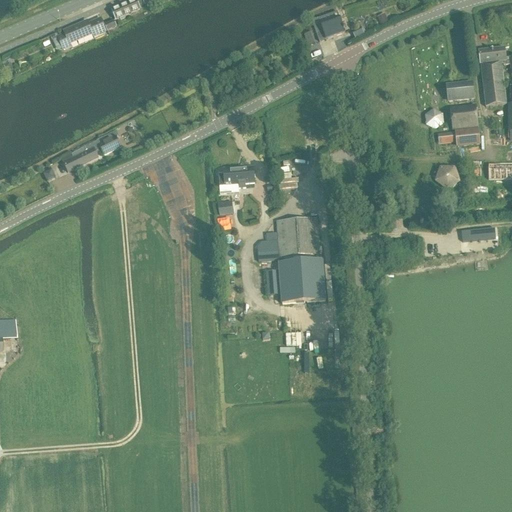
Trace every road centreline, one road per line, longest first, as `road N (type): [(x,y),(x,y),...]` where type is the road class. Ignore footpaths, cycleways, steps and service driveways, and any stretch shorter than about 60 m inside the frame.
road 1 (tertiary): [(372,511),(350,98),(340,61)]
road 2 (track): [(0,451),(114,444),(139,421),(114,175)]
road 3 (tertiary): [(0,230),(340,61)]
road 4 (tertiary): [(340,61),(430,16),(487,0)]
